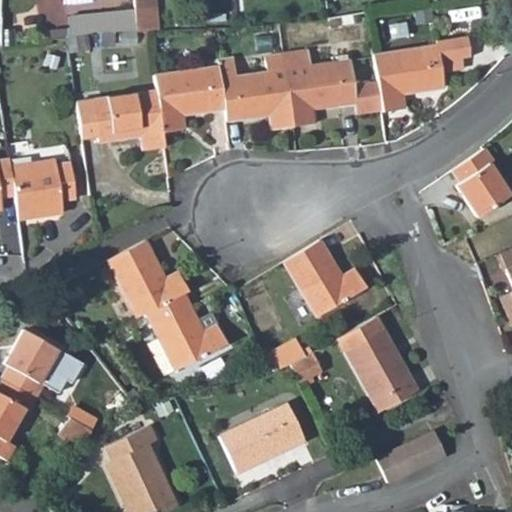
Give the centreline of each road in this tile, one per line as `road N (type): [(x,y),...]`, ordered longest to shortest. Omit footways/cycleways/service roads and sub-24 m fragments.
road 1 (track): [(239,511),(480,392)]
road 2 (residential): [(382,183),(441,292),(480,392)]
road 3 (residential): [(480,392),(492,457),(341,511)]
road 4 (residential): [(382,183),(511,87)]
road 5 (residential): [(246,215),(382,183)]
